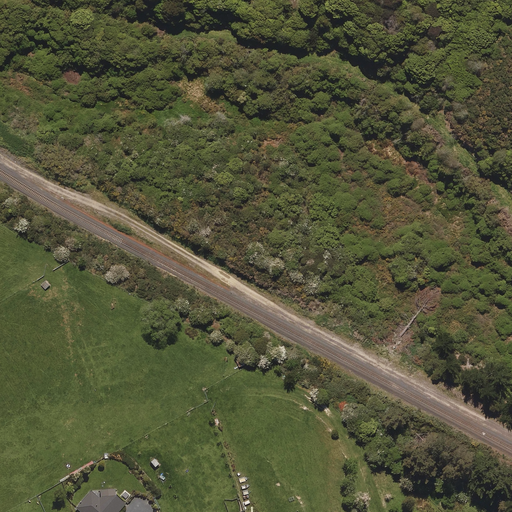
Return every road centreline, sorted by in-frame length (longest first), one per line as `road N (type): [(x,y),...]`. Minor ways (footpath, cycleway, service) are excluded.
road 1 (track): [(511,430),(0,154)]
road 2 (track): [(511,212),(482,169),(404,90),(334,62),(27,0)]
